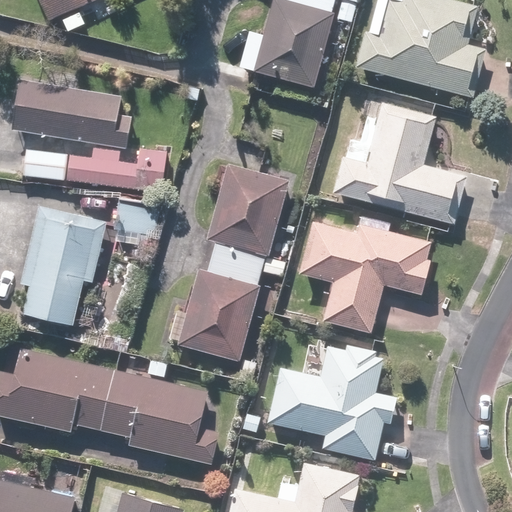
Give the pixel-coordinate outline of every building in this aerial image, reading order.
[(100,0),(36,0),(46,23),(100,0)] [(280,0),(280,3),(269,0),(251,74),(313,89),(335,0),(280,0)] [(396,0),(367,0),(351,67),(469,98),(482,49),(465,44),(475,7),(448,0),(400,0),(400,1),(396,0)] [(0,150),(15,152),(18,132),(124,149),(131,102),(18,84),(15,106),(0,103),(0,150)] [(345,137),(331,196),(450,225),(462,174),(422,165),(433,121),(368,106),(360,141),(345,137)] [(26,149),(23,175),(160,194),(166,151),(137,147),(135,164),(118,162),(119,151),(66,144),(65,155),(26,149)] [(204,273),(199,272),(187,315),(175,311),(166,345),(238,365),(288,182),(227,166),(207,241),(213,242),(204,273)] [(162,206),(119,200),(113,244),(155,250),(162,206)] [(105,223),(34,208),(17,289),(25,291),(20,316),(73,327),(83,279),(93,282),(105,223)] [(310,223),(296,273),(328,282),(318,320),(370,334),(383,285),(419,295),(433,244),(388,232),(390,223),(356,213),(351,234),(310,223)] [(0,415),(69,432),(71,426),(124,439),(123,445),(210,466),(218,434),(198,429),(207,391),(17,345),(11,373),(0,370),(0,415)] [(276,370),(268,426),(324,435),(322,453),(374,461),(380,423),(392,425),(396,397),(375,394),(381,357),(316,348),(312,375),(276,370)] [(233,489),(227,511),(351,511),(359,476),(301,463),(296,486),(278,482),(274,498),(233,489)] [(0,511),(66,511),(70,497),(35,489),(37,477),(0,468),(0,511)] [(182,511),(183,510),(121,492),(115,511),(182,511)]
